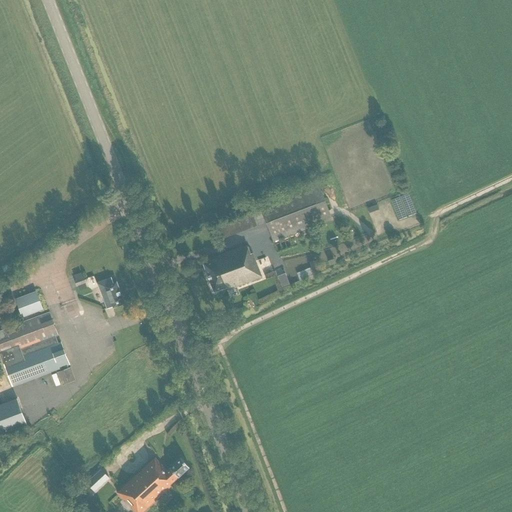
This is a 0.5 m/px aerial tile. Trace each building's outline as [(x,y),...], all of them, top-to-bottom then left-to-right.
[(267,223),(274,242),(332,221),(318,183),(260,205),(262,211),(217,227),(222,240),(267,223)] [(226,289),(227,291),(262,278),(253,254),(251,255),(247,246),(203,263),(214,293),(226,289)] [(75,278),(78,289),(87,286),(83,275),(75,278)] [(113,307),(113,308),(125,304),(117,282),(113,283),(111,278),(97,283),(99,290),(107,309),(113,307)] [(23,316),(42,309),(36,292),(16,300),(23,316)] [(101,308),(88,313),(91,319),(85,322),(89,334),(109,327),(101,308)] [(49,313),(0,331),(0,354),(12,386),(30,380),(59,369),(61,371),(58,372),(62,385),(75,380),(70,368),(68,369),(66,366),(69,365),(61,342),(55,345),(52,337),(58,335),(49,313)] [(17,398),(0,404),(0,434),(27,425),(17,398)] [(146,511),(172,488),(170,485),(189,467),(181,458),(167,471),(155,458),(118,491),(125,498),(123,499),(134,511),(146,511)] [(82,483),(92,495),(111,481),(101,468),(82,483)]
